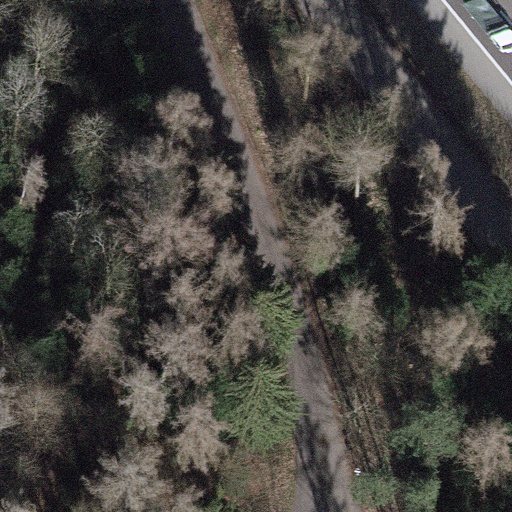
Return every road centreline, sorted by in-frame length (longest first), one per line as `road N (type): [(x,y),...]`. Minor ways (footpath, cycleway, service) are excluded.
road 1 (unclassified): [(319,511),(322,428),(289,293),(176,0)]
road 2 (unclassified): [(327,0),(511,247)]
